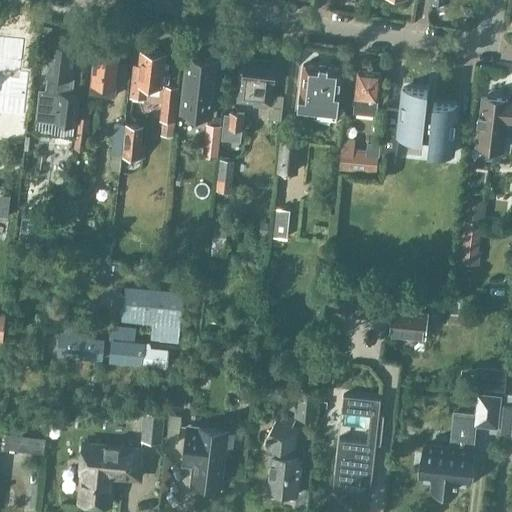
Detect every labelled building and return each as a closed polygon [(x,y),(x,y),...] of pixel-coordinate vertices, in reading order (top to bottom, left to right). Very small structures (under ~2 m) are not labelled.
[(0,113),(24,116),(24,118),(25,119),(30,73),(22,72),(26,40),(0,37),(0,113)] [(48,77),(46,91),(40,90),(36,120),(38,120),(37,134),(75,138),(76,126),(77,126),(78,117),(79,108),(81,95),(70,94),(70,90),(73,90),(74,79),(72,79),(75,46),(51,44),(48,77)] [(91,95),(114,97),(119,55),(95,52),(91,95)] [(141,52),(140,66),(133,65),(130,98),(147,100),(148,87),(162,89),(165,55),(141,52)] [(214,60),(189,57),(183,113),(210,116),(215,77),(213,77),(214,60)] [(270,104),(272,93),(276,62),(246,59),(244,78),(240,77),(237,100),(254,102),(254,104),(254,106),(268,108),(268,105),(268,104),(270,104)] [(303,65),(300,94),(299,94),(297,112),(337,116),(339,98),(342,70),(303,65)] [(359,71),(355,100),(354,113),(376,115),(377,102),(381,74),(359,71)] [(179,87),(163,86),(160,121),(175,122),(179,87)] [(381,154),(396,155),(398,138),(423,141),(423,135),(429,135),(427,153),(455,156),(461,105),(457,104),(457,107),(427,104),(428,90),(405,88),(405,86),(401,86),(398,109),(386,108),(381,154)] [(511,100),(483,98),(478,149),(504,152),(505,137),(511,137),(511,100)] [(92,120),(90,119),(91,110),(79,108),(78,117),(77,126),(76,126),(75,138),(74,147),(74,150),(89,151),(92,120)] [(244,131),(246,116),(229,113),(229,116),(224,115),(222,141),(241,143),(242,130),(244,131)] [(176,123),(163,122),(161,135),(174,138),(176,123)] [(115,123),(111,156),(122,157),(126,125),(115,123)] [(126,125),(122,157),(146,160),(147,146),(142,146),(144,126),(131,125),(126,125)] [(222,128),(208,126),(205,157),(218,158),(222,128)] [(340,169),(377,173),(382,143),(367,142),(367,150),(354,148),(355,139),(343,137),(342,147),(340,169)] [(277,173),(298,175),(301,143),(280,142),(277,173)] [(217,192),(231,193),(235,162),(221,161),(217,192)] [(236,193),(234,209),(242,210),(244,194),(236,193)] [(0,218),(8,220),(11,197),(0,195),(0,218)] [(274,237),(287,239),(290,211),(277,210),(274,237)] [(457,258),(479,261),(480,252),(478,251),(481,221),(462,219),(457,258)] [(19,235),(18,244),(59,249),(62,222),(45,220),(42,238),(19,235)] [(259,235),(266,236),(267,223),(260,223),(259,235)] [(215,227),(212,255),(225,257),(227,228),(215,227)] [(357,286),(349,285),(332,283),(328,309),(345,311),(353,312),(357,286)] [(353,313),(382,317),(386,291),(357,287),(353,313)] [(126,288),(123,322),(181,327),(184,293),(126,288)] [(389,335),(426,339),(429,313),(392,309),(389,335)] [(60,323),(57,354),(57,357),(72,359),(102,362),(105,339),(89,337),(89,326),(60,323)] [(167,369),(169,350),(144,348),(145,343),(134,342),(135,328),(110,326),(109,340),(112,340),(109,363),(137,366),(167,369)] [(475,391),(505,392),(508,370),(503,369),(500,369),(477,367),(476,371),(475,391)] [(254,398),(264,399),(265,387),(256,386),(254,398)] [(187,392),(176,390),(174,407),(185,408),(187,392)] [(300,417),(316,419),(319,391),(303,390),(300,417)] [(456,491),(457,481),(469,483),(473,451),(467,450),(469,439),(474,439),(476,425),(498,428),(501,396),(478,393),(475,417),(456,415),(456,412),(455,412),(452,437),(457,438),(456,449),(425,446),(421,477),(433,479),(432,489),(456,491)] [(333,486),(370,490),(375,444),(380,444),(383,415),(378,414),(380,398),(343,394),(333,486)] [(511,394),(505,394),(503,404),(511,405),(511,394)] [(501,405),(498,434),(511,435),(511,405),(503,405),(501,405)] [(141,440),(162,442),(164,414),(143,412),(141,440)] [(272,455),(273,455),(269,492),(297,495),(301,458),(296,457),(298,432),(294,426),(292,425),(295,420),(284,415),(281,420),(278,418),(265,443),(272,447),(272,455)] [(184,463),(195,464),(193,483),(220,486),(226,432),(189,427),(184,463)] [(5,450),(44,455),(46,439),(7,434),(5,450)] [(71,442),(69,497),(96,498),(98,470),(125,472),(127,444),(71,442)]
